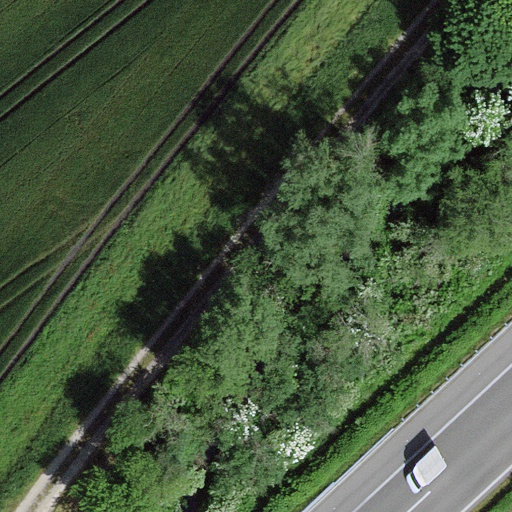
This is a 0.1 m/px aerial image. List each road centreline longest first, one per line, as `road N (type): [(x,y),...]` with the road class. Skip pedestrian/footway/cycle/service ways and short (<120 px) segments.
road 1 (track): [(445,0),(31,511)]
road 2 (motorway): [(511,416),(408,511)]
